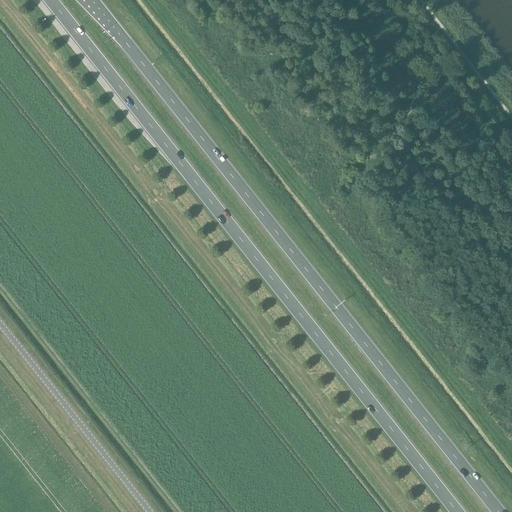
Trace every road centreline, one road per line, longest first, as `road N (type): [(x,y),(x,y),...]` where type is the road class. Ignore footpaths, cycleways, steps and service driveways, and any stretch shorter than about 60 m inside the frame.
road 1 (trunk): [(497,511),(90,0)]
road 2 (trunk): [(51,0),(457,511)]
road 3 (unclassified): [(149,511),(0,323)]
